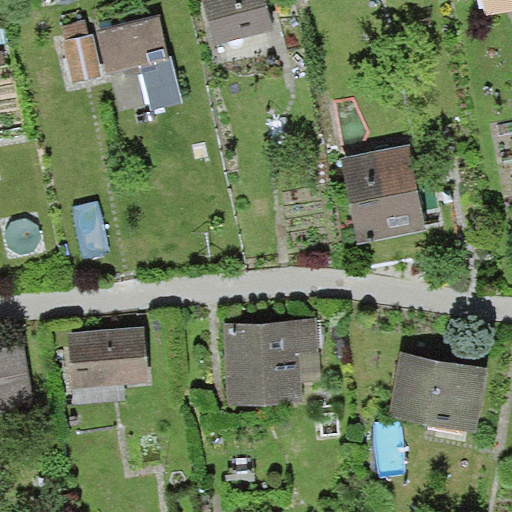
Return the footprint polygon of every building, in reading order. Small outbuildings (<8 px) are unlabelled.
[(266,0),(203,0),(213,42),(273,28),(266,0)] [(159,15),(96,31),(108,75),(118,111),(180,94),(159,15)] [(408,141),(340,155),(357,242),(425,229),(408,141)] [(319,318),(222,323),(226,401),(305,397),(304,378),(322,377),(319,318)] [(142,323),(66,331),(73,399),(148,392),(142,323)] [(18,340),(0,343),(0,407),(29,402),(18,340)] [(485,365),(399,349),(388,413),(474,428),(485,365)]
